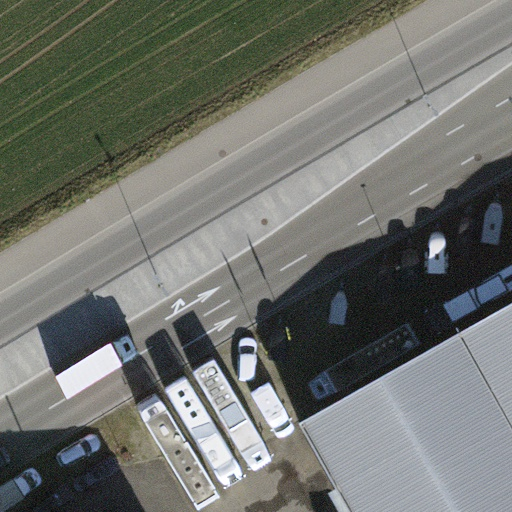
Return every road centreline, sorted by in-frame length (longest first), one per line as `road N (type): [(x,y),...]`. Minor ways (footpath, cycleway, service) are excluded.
road 1 (tertiary): [(0,442),(511,127)]
road 2 (tertiary): [(511,23),(0,323)]
